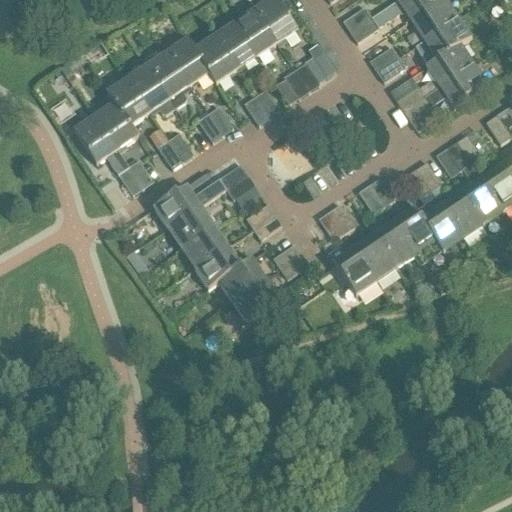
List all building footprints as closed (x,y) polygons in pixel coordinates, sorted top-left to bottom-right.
[(275,0),(255,13),(279,48),(299,34),(276,0),(275,0)] [(372,22),(351,36),(355,43),(377,29),(376,28),(397,14),(395,12),(400,12),(401,11),(411,25),(445,2),(444,0),(404,0),(397,5),(372,22)] [(424,45),(459,22),(445,2),(411,25),(424,45)] [(351,36),(372,22),(365,12),(344,26),(351,36)] [(259,61),(279,48),(255,13),(236,26),(259,61)] [(424,45),(417,50),(430,69),(437,64),(438,66),(462,49),(463,50),(473,43),(459,22),(424,45)] [(239,74),(259,61),(236,26),(216,40),(239,74)] [(217,89),(239,74),(216,40),(196,53),(195,53),(211,77),(209,78),(217,89)] [(195,53),(196,53),(189,42),(168,56),(191,90),(209,78),(211,77),(195,53)] [(419,91),(397,106),(404,116),(426,102),(442,91),(475,69),(463,50),(462,49),(438,66),(437,64),(430,69),(427,70),(436,83),(432,86),(432,85),(420,93),(419,91)] [(377,76),(399,62),(392,52),(371,66),(377,76)] [(168,56),(148,69),(176,110),(184,104),(184,100),(182,97),(189,93),(189,92),(191,90),(168,56)] [(385,87),(406,73),(399,62),(377,76),(385,87)] [(296,74),(311,96),(320,90),(306,68),(296,74)] [(148,69),(129,82),(152,116),(154,115),(155,115),(162,111),(164,114),(168,115),(176,110),(148,69)] [(475,69),(442,91),(426,102),(433,113),(449,102),(456,112),(489,90),(475,69)] [(299,104),(311,96),(296,74),(284,82),(286,84),(276,90),(290,110),(299,104)] [(133,129),(152,116),(129,82),(107,96),(115,107),(116,106),(131,130),(133,129)] [(257,101),(271,123),(280,117),(266,95),(257,101)] [(260,130),(271,123),(257,101),(245,109),(260,130)] [(426,102),(404,116),(412,127),(433,113),(426,102)] [(140,140),(133,129),(131,130),(116,106),(115,107),(96,119),(119,154),(140,140)] [(210,118),(224,140),(234,133),(219,111),(210,118)] [(511,120),(507,113),(497,120),(511,143),(511,120)] [(213,147),(224,140),(210,118),(198,126),(213,147)] [(96,119),(74,134),(97,168),(106,162),(118,179),(133,201),(141,196),(145,193),(131,171),(130,171),(119,154),(96,119)] [(497,120),(486,128),(501,150),(511,143),(497,120)] [(170,144),(184,166),(194,160),(179,138),(170,144)] [(457,147),(472,169),(482,162),(467,140),(457,147)] [(173,174),(184,166),(170,144),(158,152),(173,174)] [(457,147),(446,154),(461,176),(463,175),(472,189),(461,196),(484,229),(504,215),(481,182),(472,169),(457,147)] [(511,161),(501,169),(511,185),(511,161)] [(131,171),(145,193),(154,187),(140,165),(131,171)] [(427,167),(417,174),(432,196),(437,204),(448,197),(442,189),(427,167)] [(226,195),(248,180),(241,169),(196,200),(188,190),(155,212),(169,234),(202,211),(226,195)] [(504,215),(511,209),(511,185),(501,169),(481,182),(504,215)] [(417,174),(406,181),(421,203),(425,209),(418,214),(423,222),(422,222),(438,246),(436,247),(443,256),(464,242),(441,209),(437,204),(432,196),(417,174)] [(234,205),(256,191),(248,180),(226,195),(234,205)] [(371,189),(386,211),(395,205),(380,183),(371,189)] [(374,219),(386,211),(371,189),(359,197),(374,219)] [(464,242),(484,229),(461,196),(441,209),(464,242)] [(254,235),(275,220),(268,209),(247,224),(254,235)] [(332,216),(346,238),(356,231),(341,210),(332,216)] [(182,254),(216,231),(202,211),(169,234),(182,254)] [(386,211),(374,219),(383,233),(375,238),(398,273),(418,259),(395,225),(386,211)] [(422,222),(423,222),(418,214),(416,211),(395,225),(418,259),(436,247),(438,246),(422,222)] [(334,246),(346,238),(332,216),(319,224),(334,246)] [(261,245),(282,231),(275,220),(254,235),(261,245)] [(195,274),(229,251),(216,231),(182,254),(195,274)] [(378,286),(398,273),(375,238),(355,252),(378,286)] [(280,274),(302,259),(295,249),(273,263),(280,274)] [(242,271),(241,270),(229,251),(195,274),(209,294),(220,286),(220,285),(242,271)] [(357,301),(378,286),(355,252),(337,252),(328,258),(357,301)] [(288,285),(310,270),(302,259),(280,274),(288,285)] [(233,306),(267,283),(253,262),(241,270),(242,271),(220,285),(220,286),(233,306)] [(267,283),(233,306),(247,326),(280,304),(267,283)]
